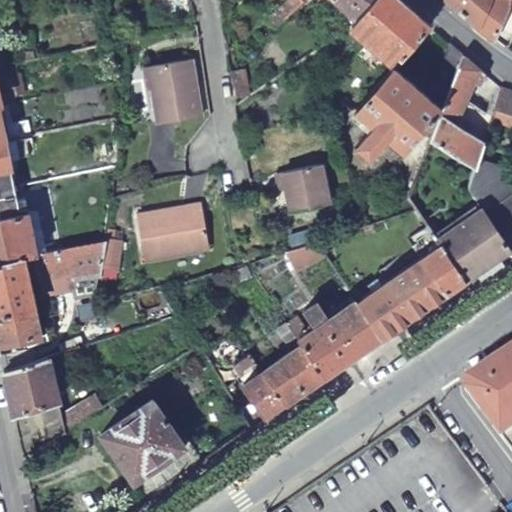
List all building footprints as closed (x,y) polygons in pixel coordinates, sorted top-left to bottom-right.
[(291,0),(269,20),(277,30),(308,2),(310,0),(291,0)] [(376,0),(325,0),(354,25),(376,0)] [(349,31),(393,69),(432,26),(402,0),(376,0),(354,25),(349,31)] [(450,0),(479,25),(492,0),(450,0)] [(492,0),(479,25),(490,34),(496,39),(511,4),(511,0),(492,0)] [(451,86),(464,53),(452,43),(434,77),(451,86)] [(4,55),(5,64),(19,61),(38,58),(36,50),(23,53),(21,45),(2,48),(4,55)] [(468,99),(481,68),(464,53),(451,86),(441,112),(429,143),(478,170),(482,157),(487,142),(457,125),(468,99)] [(148,64),(152,90),(158,121),(201,113),(192,56),(148,64)] [(19,61),(5,64),(11,94),(25,92),(19,61)] [(146,91),(152,90),(148,64),(141,65),(146,91)] [(245,69),(231,71),(235,95),(249,92),(245,69)] [(423,159),(429,143),(441,112),(393,69),(378,87),(358,109),(373,123),(353,147),(365,157),(386,134),(414,158),(407,175),(414,179),(423,159)] [(338,113),(358,109),(378,87),(363,74),(336,103),(338,113)] [(511,91),(504,88),(495,115),(494,117),(511,122),(511,91)] [(468,99),(457,125),(487,142),(494,117),(495,115),(468,99)] [(20,137),(30,135),(27,119),(17,121),(20,137)] [(0,140),(0,168),(10,166),(5,139),(0,140)] [(482,157),(478,170),(472,190),(483,206),(511,248),(511,170),(511,168),(482,157)] [(331,204),(322,163),(283,171),(292,213),(331,204)] [(13,180),(10,166),(0,168),(0,195),(16,192),(13,180)] [(0,200),(17,197),(16,192),(0,195),(0,200)] [(17,197),(20,210),(28,209),(26,195),(17,197)] [(0,258),(49,249),(48,242),(42,244),(41,239),(35,240),(28,209),(20,210),(17,197),(0,200),(0,213),(0,216),(0,258)] [(214,249),(206,205),(146,217),(148,231),(143,233),(149,260),(214,249)] [(433,232),(466,281),(511,249),(511,248),(483,206),(442,234),(432,220),(427,225),(433,232)] [(291,237),(295,250),(318,243),(313,230),(291,237)] [(358,300),(383,338),(390,333),(466,281),(433,232),(419,241),(427,252),(419,258),(358,300)] [(122,241),(108,238),(108,239),(104,268),(119,270),(122,241)] [(0,258),(0,340),(25,334),(41,330),(36,307),(43,306),(36,275),(48,274),(46,290),(75,287),(77,298),(99,296),(101,275),(103,275),(104,268),(108,239),(49,249),(0,258)] [(427,252),(419,241),(411,246),(419,258),(427,252)] [(295,250),(286,253),(295,271),(328,257),(326,253),(318,243),(295,250)] [(326,253),(328,257),(333,264),(339,260),(332,249),(326,253)] [(325,377),(383,338),(358,300),(328,321),(316,304),(304,312),(316,328),(308,333),(297,317),(289,322),(325,377)] [(287,403),(325,377),(289,322),(277,330),(288,347),(291,344),(294,349),(266,368),(287,403)] [(25,334),(0,340),(0,345),(1,351),(27,346),(25,334)] [(511,347),(467,379),(464,388),(511,450),(511,347)] [(17,363),(5,366),(24,456),(66,429),(64,418),(48,354),(17,363)] [(265,418),(287,403),(266,368),(244,383),(265,418)] [(64,418),(66,429),(103,405),(99,396),(64,418)] [(101,432),(147,498),(204,459),(190,438),(185,442),(152,396),(101,432)]
